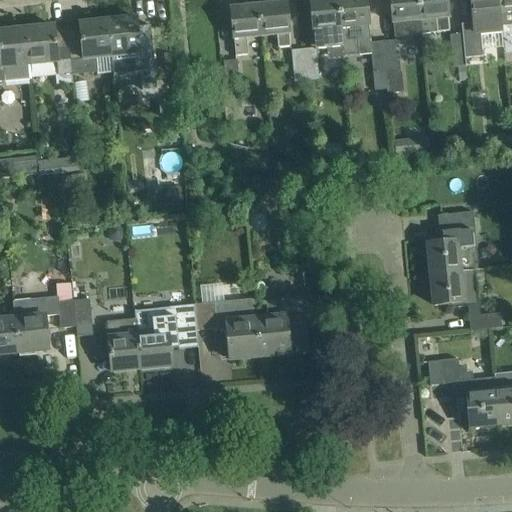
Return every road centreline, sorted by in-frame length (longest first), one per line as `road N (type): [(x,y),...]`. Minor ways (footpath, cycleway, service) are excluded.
road 1 (residential): [(416,493),(393,258),(380,229)]
road 2 (residential): [(156,478),(416,493)]
road 3 (residential): [(0,465),(156,478)]
